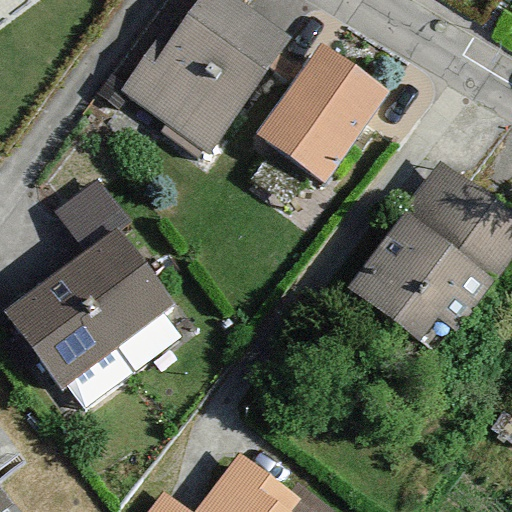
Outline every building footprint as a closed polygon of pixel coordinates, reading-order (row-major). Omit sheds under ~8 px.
[(290,46),(226,0),(190,0),(112,110),(200,172),(290,46)] [(320,55),(257,142),(324,189),(386,102),(320,55)] [(511,225),(429,164),(336,289),(429,358),(511,258),(511,225)] [(184,344),(103,236),(0,312),(0,318),(77,422),(184,344)] [(319,511),(236,454),(195,511),(179,511),(162,500),(153,511),(319,511)]
